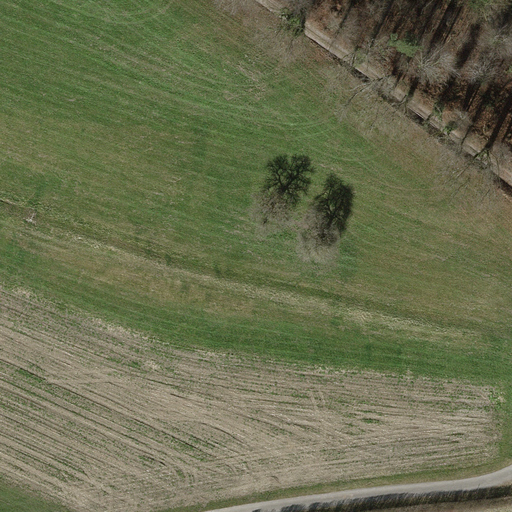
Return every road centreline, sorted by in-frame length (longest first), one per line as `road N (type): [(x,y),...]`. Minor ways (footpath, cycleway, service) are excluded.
road 1 (track): [(511,190),(257,0)]
road 2 (track): [(264,511),(470,487),(511,472)]
